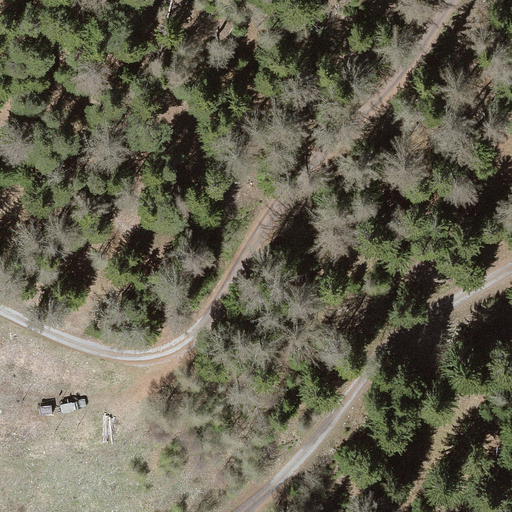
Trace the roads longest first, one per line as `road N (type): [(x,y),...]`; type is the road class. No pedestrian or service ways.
road 1 (track): [(0,310),(126,363),(167,362),(220,324),(289,199),(446,0)]
road 2 (unclassified): [(511,266),(402,328),(241,511)]
